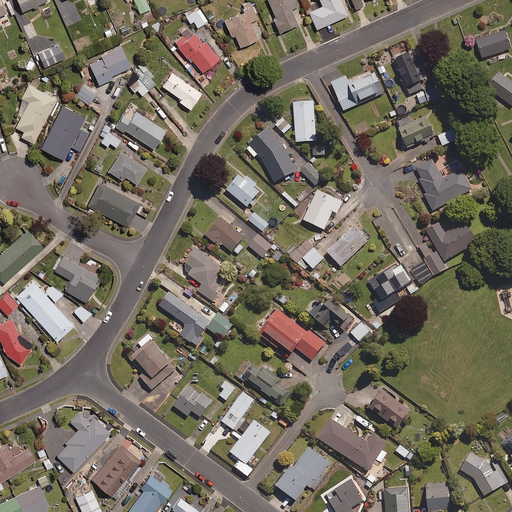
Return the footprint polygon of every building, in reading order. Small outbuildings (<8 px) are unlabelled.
[(17,0),(23,13),(34,8),(34,9),(40,7),(39,6),(48,2),(47,0),(17,0)] [(151,9),(146,0),(133,0),(140,14),(151,9)] [(299,6),(295,0),(268,0),(277,19),(274,20),(280,33),(298,26),(291,10),(299,6)] [(342,3),(340,0),(319,0),(325,11),(342,3)] [(361,6),(358,0),(348,0),(353,9),(361,6)] [(250,2),(242,5),(245,12),(225,21),(232,37),(235,36),(241,48),(258,40),(250,23),(258,19),(250,2)] [(50,7),(43,10),(47,18),(54,14),(50,7)] [(196,11),(196,10),(186,17),(191,23),(194,21),(198,28),(208,21),(200,9),(196,11)] [(32,22),(22,26),(28,40),(37,36),(32,22)] [(510,48),(504,30),(475,39),(481,57),(510,48)] [(188,39),(184,35),(175,42),(191,63),(193,61),(203,73),(220,60),(197,32),(188,39)] [(65,58),(58,44),(37,53),(44,68),(65,58)] [(131,67),(121,47),(102,56),(103,58),(90,65),(100,85),(113,79),(111,77),(131,67)] [(425,77),(412,48),(392,56),(408,94),(422,88),(419,80),(425,77)] [(28,60),(24,68),(31,72),(35,64),(28,60)] [(151,79),(154,77),(143,64),(140,67),(145,73),(129,86),(134,92),(137,90),(142,96),(156,84),(151,79)] [(383,64),(376,67),(380,75),(387,72),(383,64)] [(383,93),(373,71),(348,81),(345,75),(330,81),(342,109),(383,93)] [(511,105),(511,81),(498,72),(487,87),(511,105)] [(203,95),(172,73),(162,87),(178,99),(176,102),(191,112),(203,95)] [(76,95),(81,99),(78,103),(82,107),(86,104),(87,105),(98,93),(87,83),(76,95)] [(437,83),(423,87),(425,94),(418,96),(420,103),(441,96),(437,83)] [(52,117),(61,101),(29,85),(22,99),(29,103),(16,128),(24,132),(21,138),(34,144),(49,115),(52,117)] [(315,139),(313,100),(292,101),(295,141),(315,139)] [(80,152),(84,143),(86,144),(89,136),(88,136),(89,134),(80,129),(86,118),(63,106),(41,149),(64,161),(71,147),(80,152)] [(165,129),(135,110),(130,118),(123,113),(115,125),(123,130),(124,128),(154,147),(165,129)] [(407,148),(424,140),(424,142),(430,139),(429,138),(434,135),(425,115),(398,127),(407,148)] [(290,126),(282,117),(275,123),(283,133),(290,126)] [(111,128),(106,125),(100,136),(103,138),(101,142),(108,147),(110,144),(116,148),(121,140),(108,132),(111,128)] [(250,144),(246,148),(253,156),(257,153),(262,159),(274,180),(295,168),(284,148),(286,147),(283,143),(282,144),(266,126),(248,142),(250,144)] [(457,138),(453,128),(437,135),(442,145),(457,138)] [(324,145),(312,145),(312,155),(325,154),(324,145)] [(147,169),(121,153),(109,172),(123,181),(125,177),(137,185),(147,169)] [(437,170),(431,158),(414,167),(421,180),(418,181),(432,209),(471,189),(457,160),(437,170)] [(311,163),(309,164),(307,162),(300,170),(315,185),(322,177),(317,172),(318,170),(311,163)] [(247,205),(249,203),(253,206),(256,202),(252,199),(260,190),(254,185),(256,182),(247,175),(245,177),(239,173),(227,188),(247,205)] [(140,204),(100,184),(88,207),(128,227),(140,204)] [(342,201),(317,189),(302,218),(323,228),(332,211),(336,213),(342,201)] [(269,223),(255,211),(248,218),(263,230),(269,223)] [(244,236),(221,216),(206,233),(219,245),(222,242),(232,250),(244,236)] [(444,260),(476,241),(464,221),(444,232),(438,221),(425,228),(444,260)] [(369,238),(355,223),(326,250),(340,265),(369,238)] [(44,249),(28,230),(0,255),(0,279),(4,284),(44,249)] [(272,245),(258,233),(249,244),(262,256),(272,245)] [(311,245),(305,239),(297,249),(292,244),(284,252),(296,262),(311,245)] [(225,267),(195,246),(185,261),(192,266),(188,272),(203,282),(198,289),(213,300),(219,292),(211,286),(225,267)] [(323,257),(312,247),(297,263),(304,269),(309,264),(312,268),(323,257)] [(424,258),(434,274),(445,266),(435,250),(424,258)] [(101,278),(64,257),(56,272),(71,281),(66,291),(87,303),(101,278)] [(414,282),(403,264),(370,283),(381,301),(414,282)] [(74,327),(33,281),(16,297),(57,342),(74,327)] [(62,295),(52,285),(45,292),(56,302),(62,295)] [(210,320),(170,291),(160,304),(187,324),(181,333),(197,345),(203,336),(200,334),(210,320)] [(18,306),(6,292),(0,297),(0,307),(7,315),(18,306)] [(322,294),(308,312),(325,326),(330,319),(343,329),(352,318),(322,294)] [(230,305),(222,298),(216,305),(224,312),(230,305)] [(91,314),(81,304),(74,312),(84,322),(91,314)] [(323,341),(274,307),(256,332),(278,347),(275,351),(286,359),(294,347),(311,359),(323,341)] [(234,322),(219,311),(208,326),(215,332),(216,330),(224,336),(234,322)] [(19,335),(12,319),(0,324),(0,338),(7,356),(21,365),(35,346),(19,335)] [(371,328),(362,320),(350,332),(359,340),(371,328)] [(178,366),(150,332),(139,341),(143,346),(130,357),(143,373),(141,374),(152,388),(178,366)] [(275,375),(277,373),(268,366),(266,368),(263,366),(260,369),(254,364),(247,374),(263,386),(262,388),(271,394),(272,393),(283,401),(291,391),(277,380),(279,378),(275,375)] [(222,379),(219,383),(225,388),(220,394),(226,399),(236,387),(226,379),(225,381),(222,379)] [(203,391),(201,393),(189,384),(174,404),(188,414),(192,409),(201,415),(213,399),(203,391)] [(409,410),(381,388),(368,405),(396,427),(409,410)] [(237,431),(240,427),(244,430),(250,422),(242,417),(255,399),(243,390),(222,420),(237,431)] [(86,417),(79,410),(70,420),(78,427),(65,441),(67,442),(56,454),(73,470),(111,429),(91,411),(86,417)] [(366,441),(329,418),(317,437),(368,470),(375,458),(380,461),(386,452),(381,449),(386,441),(372,432),(366,441)] [(271,431),(255,419),(231,450),(241,457),(235,465),(248,475),(253,468),(247,463),(271,431)] [(511,433),(503,443),(511,452),(511,433)] [(0,481),(0,478),(6,475),(8,479),(13,475),(11,472),(35,458),(28,446),(12,455),(4,441),(0,443),(0,487),(2,486),(0,481)] [(140,459),(119,442),(90,476),(116,498),(131,480),(125,476),(140,459)] [(409,451),(400,444),(395,450),(405,457),(409,451)] [(42,445),(35,449),(40,457),(47,453),(42,445)] [(329,462),(308,446),(292,467),(289,464),(275,484),(294,499),(306,484),(314,490),(326,474),(322,471),(329,462)] [(489,464),(471,451),(460,467),(473,478),(483,495),(507,481),(495,460),(489,464)] [(151,511),(171,488),(150,471),(135,491),(138,494),(128,507),(134,511),(151,511)] [(37,478),(40,485),(48,482),(45,475),(37,478)] [(361,500),(348,479),(325,495),(332,506),(330,508),(333,511),(352,511),(350,507),(361,500)] [(449,509),(448,483),(425,484),(426,511),(449,509)] [(33,511),(44,511),(49,510),(46,505),(47,504),(39,484),(16,494),(23,511),(28,511),(33,510),(33,511)] [(408,511),(407,486),(384,488),(384,489),(375,490),(376,501),(385,501),(385,511),(408,511)] [(93,511),(100,509),(91,488),(75,495),(82,511),(93,511)] [(23,511),(16,494),(0,501),(0,511),(23,511)] [(196,511),(199,509),(180,495),(171,507),(174,508),(171,511),(169,510),(167,511),(196,511)]
